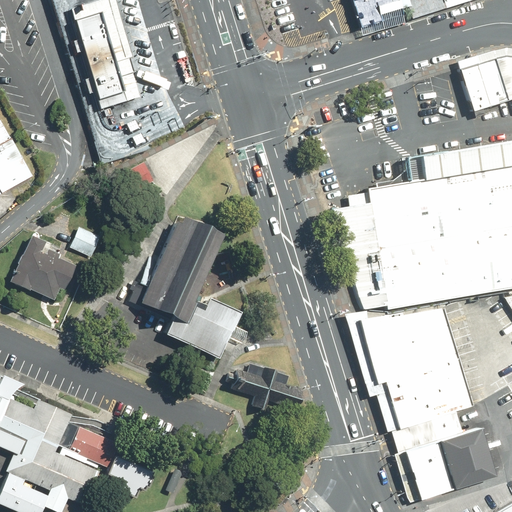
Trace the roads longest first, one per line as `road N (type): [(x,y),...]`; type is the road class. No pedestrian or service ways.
road 1 (primary): [(370,485),(314,339),(241,98)]
road 2 (tertiary): [(241,98),(488,24),(511,24)]
road 3 (residential): [(0,335),(202,423)]
